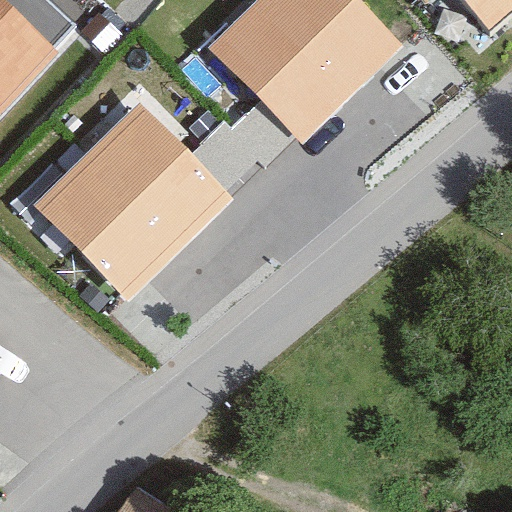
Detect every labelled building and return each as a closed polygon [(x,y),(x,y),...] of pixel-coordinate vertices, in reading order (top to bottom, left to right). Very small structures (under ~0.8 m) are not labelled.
[(2,0),(0,0),(0,117),(60,55),(2,0)] [(359,0),(261,0),(210,52),(306,147),(407,47),(359,0)] [(511,16),(511,0),(459,0),(490,35),(511,16)] [(137,104),(34,208),(131,305),(235,201),(137,104)] [(159,511),(146,502),(138,511),(159,511)]
